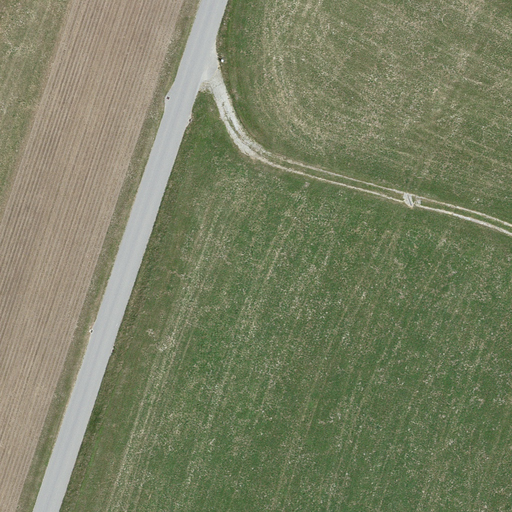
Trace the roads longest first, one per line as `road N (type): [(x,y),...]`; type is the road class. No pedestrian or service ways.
road 1 (unclassified): [(219,0),(48,511)]
road 2 (track): [(201,58),(245,146),(272,162),(511,232)]
